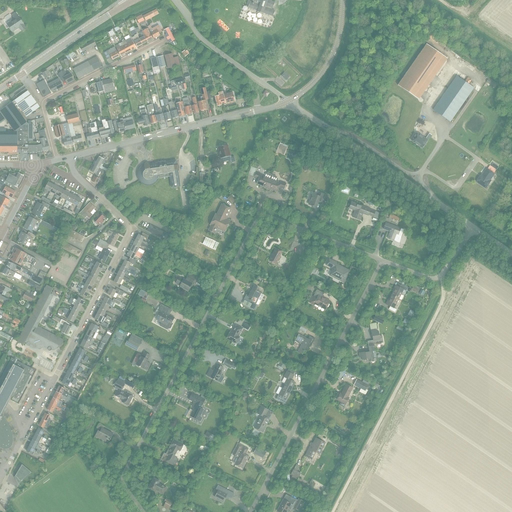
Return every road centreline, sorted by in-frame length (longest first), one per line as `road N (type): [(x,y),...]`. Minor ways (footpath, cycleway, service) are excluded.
road 1 (residential): [(382,260),(266,216),(256,220),(124,472),(142,511)]
road 2 (residential): [(250,511),(382,260)]
road 3 (track): [(331,511),(443,295),(440,276)]
road 4 (residential): [(67,158),(257,109)]
road 5 (residential): [(73,341),(129,234),(78,180)]
road 6 (residential): [(56,161),(47,99),(164,39)]
road 7 (unclassified): [(288,100),(202,38),(173,0)]
road 8 (tertiary): [(0,89),(126,4)]
road 9 (unclassified): [(338,136),(355,136),(420,177),(434,203)]
road 10 (unclassified): [(288,100),(326,65),(344,0)]
